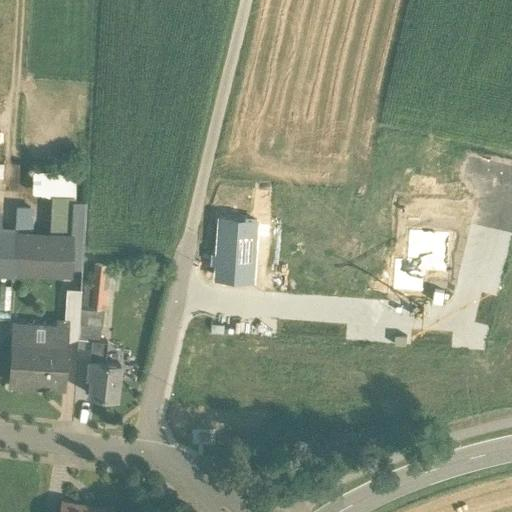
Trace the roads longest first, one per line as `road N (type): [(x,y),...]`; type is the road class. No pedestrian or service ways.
road 1 (residential): [(179,294),(462,313),(499,178)]
road 2 (unclassified): [(250,0),(179,294)]
road 3 (tertiary): [(327,511),(434,463),(511,441)]
road 4 (unclassified): [(179,294),(148,424),(150,446)]
road 5 (residential): [(150,446),(0,429)]
